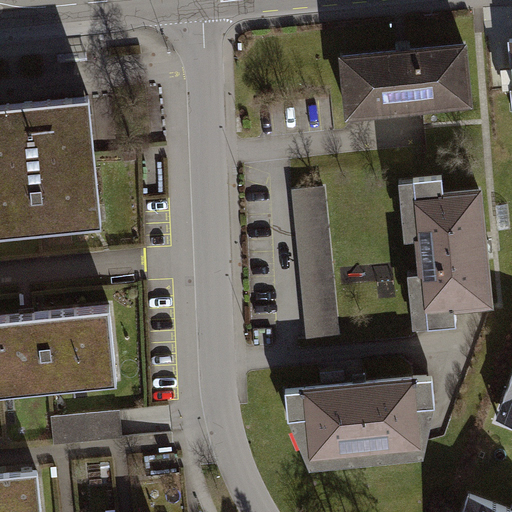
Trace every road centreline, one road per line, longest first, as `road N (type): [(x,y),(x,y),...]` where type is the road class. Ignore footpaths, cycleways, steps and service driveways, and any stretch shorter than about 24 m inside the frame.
road 1 (residential): [(201,0),(220,406),(261,511)]
road 2 (tertiary): [(168,0),(0,13)]
